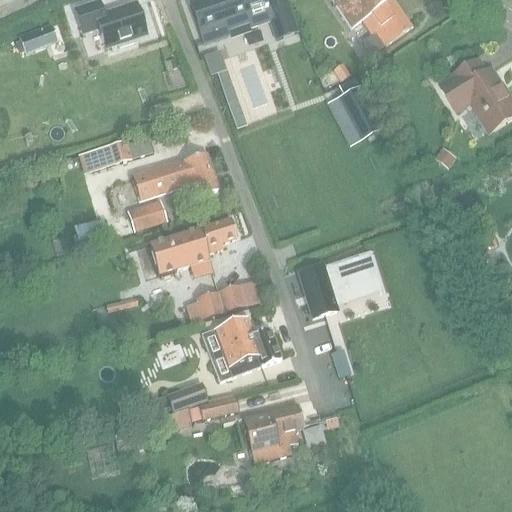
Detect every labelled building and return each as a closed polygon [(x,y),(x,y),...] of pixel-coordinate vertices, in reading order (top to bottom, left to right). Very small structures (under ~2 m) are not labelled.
[(207,0),(189,6),(204,47),(227,38),(225,32),(249,24),(251,30),(270,23),(276,42),(297,35),(284,0),(265,7),(262,0),(207,0)] [(330,0),(352,31),(366,21),(385,49),(411,30),(390,0),(330,0)] [(75,12),(83,36),(95,32),(96,36),(101,35),(105,49),(117,45),(118,50),(134,44),(133,41),(145,37),(135,7),(103,18),(98,4),(75,12)] [(28,36),(18,40),(24,56),(34,53),(28,36)] [(218,55),(203,60),(209,79),(224,73),(218,55)] [(454,77),(456,79),(441,89),(457,114),(472,105),(491,135),(511,121),(511,106),(509,101),(507,102),(503,95),(506,92),(493,71),(487,75),(479,62),(454,77)] [(343,65),(333,72),(339,82),(350,76),(343,65)] [(361,89),(339,100),(361,142),(383,131),(361,89)] [(238,112),(228,116),(234,133),(244,130),(238,112)] [(149,140),(125,147),(129,162),(153,156),(149,142),(149,140)] [(124,144),(77,158),(83,176),(129,162),(125,147),(124,144)] [(435,160),(448,171),(456,161),(444,150),(435,160)] [(131,179),(139,204),(190,187),(194,200),(217,193),(206,157),(183,164),(183,163),(131,179)] [(459,196),(452,213),(468,221),(476,204),(459,196)] [(128,214),(134,233),(165,224),(159,205),(128,214)] [(73,229),(79,249),(107,242),(102,221),(73,229)] [(152,246),(147,248),(155,273),(157,280),(162,278),(178,273),(208,264),(206,257),(221,253),(220,247),(236,242),(229,222),(152,246)] [(326,273),(300,281),(312,322),(335,315),(330,298),(330,297),(376,283),(369,260),(334,270),(326,273)] [(221,296),(227,315),(256,306),(251,288),(221,296)] [(117,305),(105,308),(106,316),(119,313),(136,309),(134,301),(117,305)] [(245,320),(214,331),(231,380),(281,362),(270,333),(269,334),(252,339),(245,320)] [(0,355),(0,373),(13,370),(9,353),(0,355)] [(343,353),(331,357),(339,381),(351,377),(343,353)] [(169,399),(175,416),(209,405),(203,388),(169,399)] [(201,409),(205,423),(240,416),(237,402),(201,409)] [(201,409),(189,412),(193,426),(204,423),(201,409)] [(252,420),(241,423),(248,451),(252,468),(291,459),(288,448),(297,446),(295,435),(304,433),(299,411),(252,421),(252,420)] [(187,414),(156,421),(159,436),(191,429),(187,414)]
